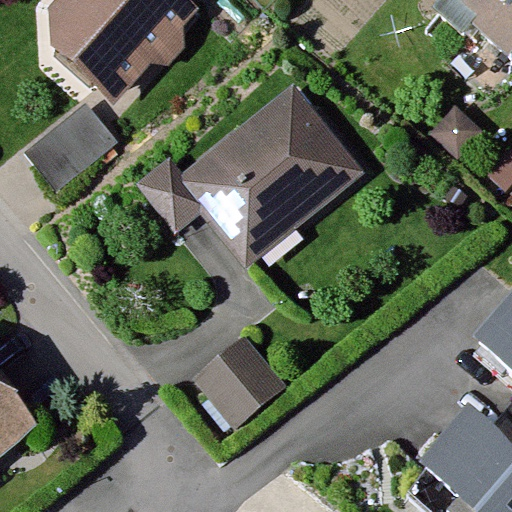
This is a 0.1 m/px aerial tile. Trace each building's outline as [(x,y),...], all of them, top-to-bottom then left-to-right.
[(187,14),(171,0),(64,0),(48,19),(51,57),(108,106),(187,14)] [(511,0),(462,0),(446,21),(475,45),(483,35),(511,58),(511,0)] [(364,176),(298,93),(180,187),(205,218),(246,269),(364,176)] [(88,105),(24,155),(56,195),(120,145),(88,105)] [(205,218),(180,187),(164,166),(136,188),(177,240),(205,218)] [(511,312),(475,357),(511,387),(511,312)] [(244,341),(191,384),(234,435),(287,392),(244,341)] [(0,448),(23,430),(0,402),(0,448)] [(511,511),(511,451),(473,417),(422,474),(464,511),(511,511)]
